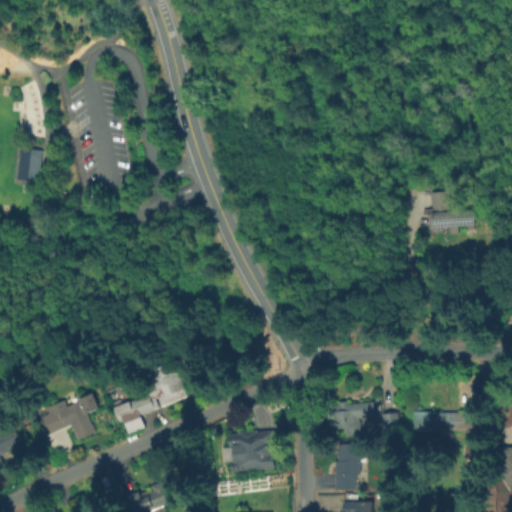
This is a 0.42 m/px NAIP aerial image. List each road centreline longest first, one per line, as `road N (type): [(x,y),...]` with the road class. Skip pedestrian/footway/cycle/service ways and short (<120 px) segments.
road 1 (tertiary): [(153,0),(198,161),(302,370)]
road 2 (residential): [(302,370),(0,506)]
road 3 (tertiary): [(511,350),(344,353),(302,370)]
road 4 (tertiary): [(302,370),(303,511)]
